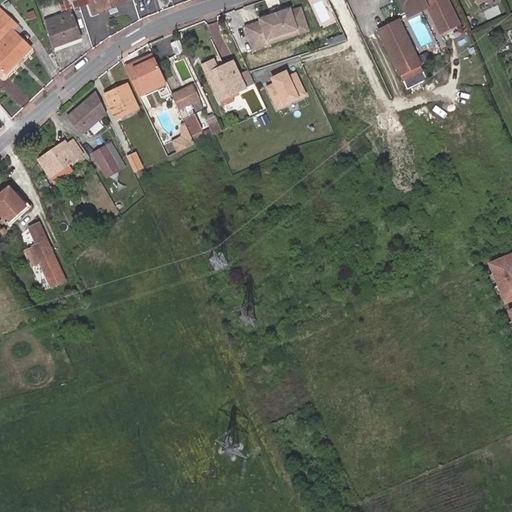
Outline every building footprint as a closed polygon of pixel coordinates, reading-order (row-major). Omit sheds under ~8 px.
[(59,0),(62,9),(68,8),(65,0),(59,0)] [(89,0),(93,11),(102,9),(103,11),(127,3),(126,0),(89,0)] [(399,0),(407,16),(427,7),(440,33),(461,23),(450,0),(399,0)] [(244,26),(252,50),(268,44),(266,39),(297,28),(289,7),(258,18),(259,21),(244,26)] [(71,10),(44,18),(52,45),(80,37),(73,18),(71,10)] [(0,70),(2,72),(3,74),(30,50),(11,30),(15,26),(5,14),(3,17),(0,13),(0,70)] [(80,37),(88,35),(82,15),(73,18),(80,37)] [(399,20),(379,29),(399,73),(419,64),(399,20)] [(186,52),(181,40),(171,44),(177,56),(186,52)] [(135,87),(140,97),(146,94),(168,84),(154,54),(137,61),(139,65),(127,71),(135,87)] [(137,61),(125,67),(127,71),(139,65),(137,61)] [(246,88),(240,76),(233,62),(219,70),(214,61),(205,65),(221,100),(222,100),(232,95),(246,88)] [(246,88),(256,84),(249,71),(240,76),(246,88)] [(286,72),(273,78),(275,84),(268,87),(279,108),(306,94),(296,73),(289,77),(286,72)] [(124,111),(126,114),(138,108),(126,85),(102,98),(112,117),(124,111)] [(195,135),(202,131),(190,105),(201,101),(194,85),(176,93),(195,135)] [(105,113),(96,95),(66,119),(77,133),(81,133),(105,113)] [(232,95),(222,100),(225,106),(235,101),(232,95)] [(114,121),(126,114),(124,111),(112,117),(114,121)] [(259,126),(268,122),(265,114),(255,118),(259,126)] [(216,136),(224,132),(221,126),(213,129),(216,136)] [(184,129),(185,140),(189,149),(197,145),(193,136),(189,127),(184,129)] [(197,145),(209,139),(205,130),(202,131),(195,135),(193,136),(197,145)] [(63,142),(39,160),(52,177),(84,152),(74,140),(66,146),(63,142)] [(114,140),(108,143),(121,166),(127,163),(114,140)] [(185,140),(175,145),(179,154),(189,149),(185,140)] [(121,166),(108,143),(93,151),(106,174),(121,166)] [(137,170),(144,167),(137,152),(130,155),(137,170)] [(11,190),(0,198),(0,215),(10,227),(32,210),(18,194),(15,196),(11,190)] [(51,289),(66,283),(40,225),(30,229),(37,246),(33,247),(51,289)] [(511,305),(511,279),(511,278),(511,259),(495,267),(511,305)]
